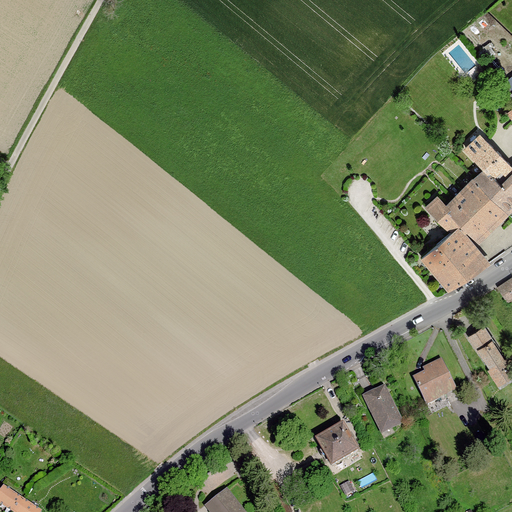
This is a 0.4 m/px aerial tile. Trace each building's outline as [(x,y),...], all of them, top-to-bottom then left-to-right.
[(511,164),(488,142),(478,132),(464,146),(484,165),(499,181),(511,167),(511,164)] [(511,167),(499,181),(484,165),(473,175),(506,209),(511,202),(511,167)] [(506,209),(473,175),(464,184),(454,194),(445,203),(437,195),(427,204),(446,225),(449,223),(454,230),(458,227),(460,230),(466,226),(476,237),(506,209)] [(439,240),(451,229),(447,225),(436,235),(439,240)] [(458,227),(454,230),(423,254),(449,289),(484,261),(460,230),(458,227)] [(511,277),(497,286),(509,306),(511,303),(511,277)] [(483,326),(468,335),(477,349),(478,348),(490,366),(489,368),(497,381),(511,371),(511,368),(505,357),(503,358),(483,326)] [(454,389),(440,360),(424,368),(426,371),(414,377),(426,403),(449,391),(454,389)] [(400,422),(383,387),(363,396),(381,432),(400,422)] [(358,451),(342,424),(317,439),(332,465),(358,451)] [(248,451),(233,457),(241,475),(256,469),(248,451)] [(38,511),(2,489),(0,492),(0,504),(12,511),(38,511)] [(243,511),(227,491),(207,506),(211,511),(243,511)]
